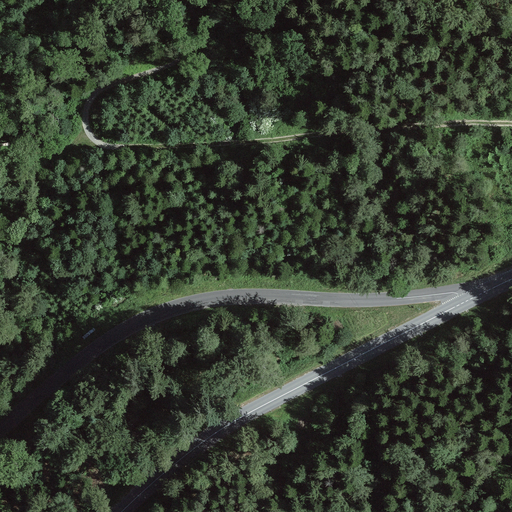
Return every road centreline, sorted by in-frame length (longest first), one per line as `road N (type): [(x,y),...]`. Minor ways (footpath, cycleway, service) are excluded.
road 1 (track): [(185,0),(194,10),(192,43),(177,62),(102,86),(86,110),(90,134),(114,148),(511,122)]
road 2 (residential): [(0,428),(104,341),(186,304),(453,292),(467,300)]
road 3 (tertiary): [(125,511),(264,401),(467,300)]
